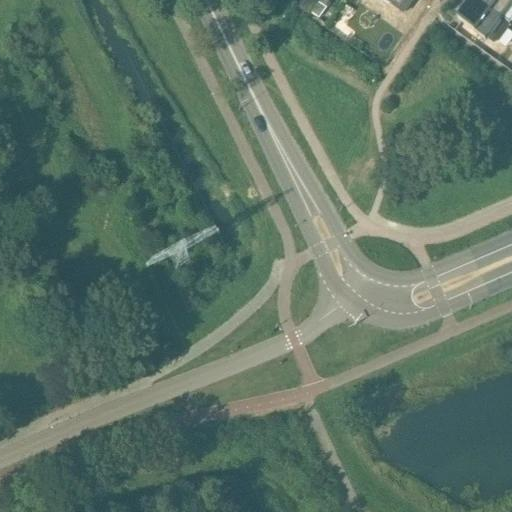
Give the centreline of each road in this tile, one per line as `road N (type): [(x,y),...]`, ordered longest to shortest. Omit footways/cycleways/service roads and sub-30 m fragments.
road 1 (residential): [(0,463),(295,342),(349,299)]
road 2 (residential): [(255,102),(318,252),(349,299)]
road 3 (residential): [(372,276),(355,263),(275,121),(255,102)]
road 4 (residential): [(349,299),(390,319),(415,318),(511,277)]
road 5 (residential): [(511,244),(410,285),(372,276)]
